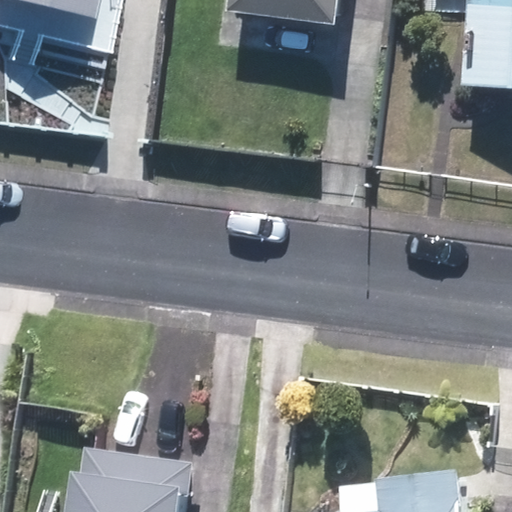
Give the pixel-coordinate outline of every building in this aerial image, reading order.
[(76,0),(0,0),(0,7),(68,27),(76,0)] [(234,0),(232,27),(337,37),(340,0),(234,0)] [(511,96),(511,0),(466,0),(461,94),(511,96)] [(93,511),(205,511),(211,452),(101,441),(93,511)] [(361,511),(484,511),(479,466),(358,479),(361,511)]
